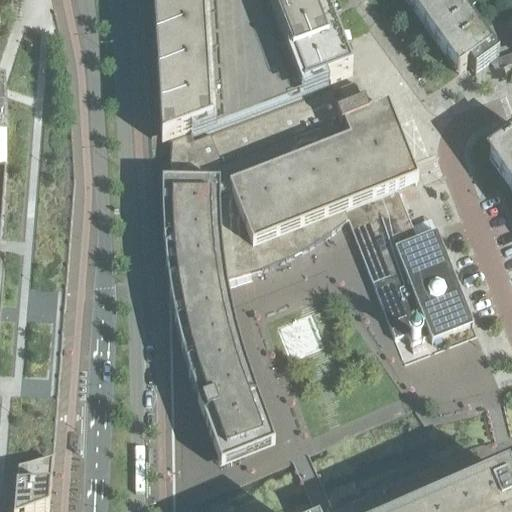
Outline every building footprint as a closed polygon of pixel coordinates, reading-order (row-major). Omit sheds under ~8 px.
[(152,0),(156,50),(161,133),(162,149),(170,145),(171,147),(179,143),(186,141),(307,95),(352,77),(351,75),(347,63),(346,61),(345,59),(340,45),(334,29),(323,0),(152,0)] [(447,0),(402,0),(458,77),(469,69),(475,77),(498,61),(491,51),(486,54),(447,0)] [(358,94),(355,86),(339,92),(344,105),(344,106),(357,101),(360,100),(358,94)] [(398,196),(411,191),(405,174),(411,171),(395,129),(393,129),(395,134),(390,136),(381,114),(368,120),(367,116),(364,109),(361,110),(357,101),(344,106),(344,105),(337,108),(332,95),(310,103),(307,95),(186,141),(179,143),(171,147),(171,151),(169,172),(169,189),(162,189),(162,218),(163,246),(166,274),(170,302),(175,329),(181,357),(189,384),(221,473),(274,451),(267,429),(265,423),(244,367),(237,342),(232,317),(226,285),(238,282),(263,275),(286,265),(309,253),(317,248),(331,239),(348,226),(345,217),(355,214),(398,197),(398,196)] [(511,134),(502,142),(507,148),(488,161),(511,193),(511,134)] [(0,511),(49,511),(53,465),(54,456),(58,402),(65,314),(67,294),(75,189),(75,183),(73,183),(40,180),(37,180),(30,179),(26,179),(5,177),(0,176),(0,511)] [(473,330),(437,237),(417,245),(413,233),(398,197),(355,214),(345,217),(348,226),(395,344),(407,339),(408,339),(407,340),(407,341),(408,340),(412,349),(410,349),(411,350),(412,350),(412,351),(413,351),(413,349),(422,346),(422,347),(423,347),(422,346),(423,345),(423,344),(422,345),(422,344),(429,341),(432,347),(433,346),(432,344),(471,329),(472,331),(473,330)] [(511,511),(511,476),(508,479),(431,511),(511,511)]
